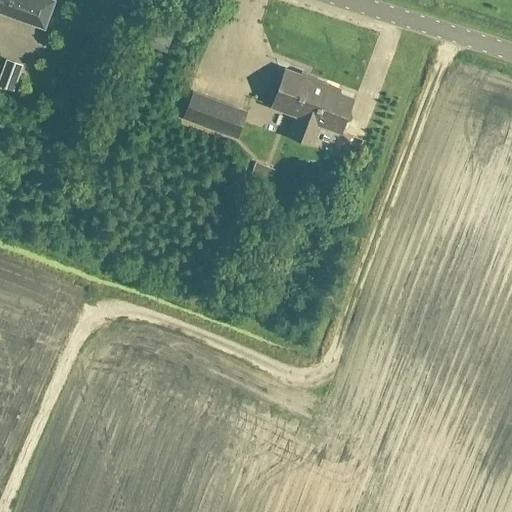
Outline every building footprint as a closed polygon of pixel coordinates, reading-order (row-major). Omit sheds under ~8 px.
[(0,0),(0,12),(44,28),(53,3),(45,0),(0,0)] [(167,52),(174,31),(156,25),(149,45),(167,52)] [(22,67),(6,61),(0,77),(0,88),(13,93),(22,67)] [(289,136),(301,141),(322,84),(287,71),(273,108),(297,117),(289,136)] [(341,133),(353,100),(338,94),(339,91),(322,84),(301,141),(313,145),(321,126),(341,133)] [(245,113),(233,109),(193,94),(184,118),(236,138),(245,113)]
